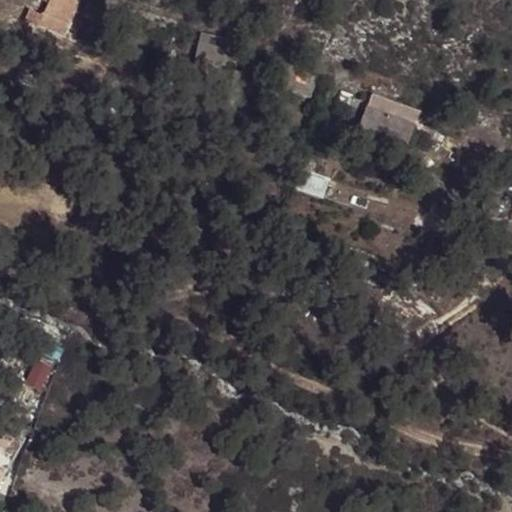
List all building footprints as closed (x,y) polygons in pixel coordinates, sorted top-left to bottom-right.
[(49,0),(38,25),(63,36),(66,28),(79,1),(78,0),(49,0)] [(196,58),(225,64),(230,39),(201,34),(196,58)] [(319,78),(280,59),(270,79),(310,97),(319,78)] [(413,111),(371,95),(367,108),(410,124),(413,111)] [(410,124),(367,108),(360,128),(408,146),(415,126),(410,124)] [(315,174),(303,168),(298,181),(310,185),(315,174)] [(279,210),(270,205),(266,212),(274,217),(279,210)] [(0,332),(0,363),(14,340),(0,332)] [(26,382),(17,377),(14,382),(4,376),(0,383),(0,386),(16,395),(18,389),(21,391),(26,382)] [(0,462),(7,467),(16,452),(0,441),(0,462)]
